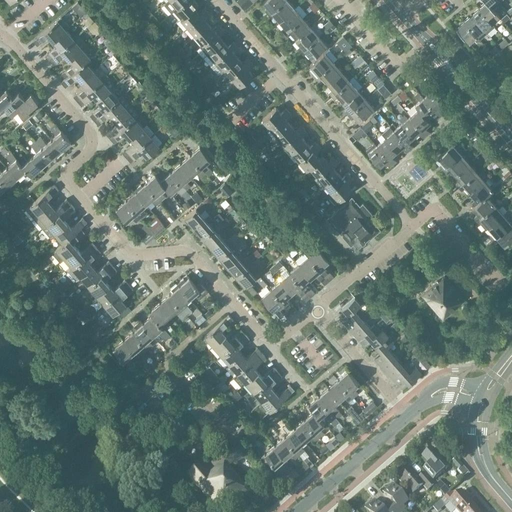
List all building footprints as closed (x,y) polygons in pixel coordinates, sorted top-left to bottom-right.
[(184,0),(177,7),(173,10),(181,19),(184,16),(194,7),(198,4),(194,0),(184,0)] [(250,0),(245,0),(240,5),(244,10),(252,2),(250,0)] [(265,11),(268,15),(284,0),(265,0),(263,2),(268,8),(265,11)] [(274,15),(279,21),(295,8),(287,0),(284,0),(268,15),(271,18),(274,15)] [(486,1),(478,8),(495,26),(498,24),(495,21),(500,16),(489,5),(486,1)] [(76,3),(72,7),(77,13),(81,9),(76,3)] [(184,16),(181,19),(188,27),(207,11),(204,8),(198,12),(194,7),(184,16)] [(144,12),(149,17),(152,14),(148,8),(144,12)] [(281,30),(284,33),(303,17),(295,8),(279,21),(284,27),(281,30)] [(478,8),(471,15),(487,33),(495,26),(478,8)] [(188,27),(195,36),(209,24),(204,19),(210,14),(207,11),(188,27)] [(152,14),(149,17),(153,23),(157,19),(152,14)] [(506,14),(501,18),(505,22),(510,18),(506,14)] [(471,15),(463,22),(480,40),(487,33),(471,15)] [(53,40),(66,29),(69,26),(60,16),(33,41),(38,46),(49,36),(53,40)] [(290,34),(295,40),(311,26),(303,17),(284,33),(287,37),(290,34)] [(329,20),(323,25),(326,29),(332,24),(329,20)] [(480,40),(463,22),(456,28),(469,43),(474,39),(477,42),(480,40)] [(195,36),(203,44),(221,28),(218,24),(213,29),(209,24),(195,36)] [(332,24),(326,29),(330,33),(336,28),(332,24)] [(167,31),(162,25),(158,28),(163,34),(167,31)] [(297,48),(300,52),(319,36),(311,26),(295,40),(300,45),(297,48)] [(200,46),(207,55),(223,41),(219,36),(224,31),(221,28),(203,44),(200,46)] [(45,55),(50,59),(74,38),(66,29),(53,40),(57,45),(45,55)] [(69,59),(82,47),(85,45),(77,36),(74,38),(50,59),(54,64),(65,54),(69,59)] [(319,36),(300,52),(303,55),(307,52),(312,59),(327,45),(319,36)] [(343,37),(337,43),(345,52),(349,48),(352,46),(343,37)] [(504,39),(497,44),(501,49),(508,43),(504,39)] [(207,55),(214,63),(236,44),(233,41),(228,46),(223,41),(207,55)] [(214,63),(222,72),(238,57),(233,52),(239,48),(236,44),(214,63)] [(497,46),(490,52),(494,56),(497,53),(500,50),(497,46)] [(62,73),(66,78),(85,60),(86,61),(91,57),(82,47),(69,59),(73,63),(62,73)] [(185,52),(180,56),(184,60),(185,59),(188,57),(188,56),(189,56),(185,52)] [(325,52),(310,65),(315,71),(314,72),(312,74),(315,78),(334,61),(325,52)] [(184,60),(187,65),(192,60),(189,56),(188,56),(188,57),(185,59),(184,60)] [(228,81),(232,78),(250,61),(248,58),(242,62),(238,57),(222,72),(220,73),(228,81)] [(77,77),(81,81),(94,70),(86,61),(85,60),(66,78),(61,82),(65,87),(77,77)] [(250,61),(232,78),(239,86),(253,74),(248,69),(253,64),(250,61)] [(321,79),(326,84),(341,70),(334,61),(315,78),(318,81),(321,79)] [(85,86),(73,96),(77,101),(102,79),(106,75),(104,73),(100,77),(94,70),(81,81),(85,86)] [(328,93),(331,96),(350,80),(341,70),(326,84),(331,90),(328,93)] [(373,70),(367,75),(370,79),(370,78),(376,73),(373,70)] [(376,73),(370,78),(376,85),(381,80),(376,73)] [(413,73),(408,77),(413,83),(418,78),(413,73)] [(102,79),(77,101),(81,106),(93,96),(97,100),(110,89),(104,82),(109,78),(106,75),(102,79)] [(342,103),(358,89),(361,86),(353,77),(350,80),(331,96),(334,100),(337,97),(342,103)] [(209,83),(206,86),(213,94),(218,89),(211,81),(209,83)] [(384,84),(378,89),(386,98),(389,95),(391,93),(384,84)] [(0,111),(6,107),(4,105),(13,96),(6,89),(1,94),(0,94),(0,111)] [(90,115),(94,120),(118,98),(110,89),(97,100),(101,105),(90,115)] [(344,111),(347,115),(366,99),(358,89),(342,103),(347,109),(344,111)] [(432,90),(423,97),(440,116),(443,113),(439,108),(444,104),(432,90)] [(16,107),(26,99),(19,91),(13,96),(4,105),(6,107),(12,114),(18,109),(16,107)] [(415,105),(418,108),(419,108),(428,118),(432,114),(437,119),(440,116),(423,97),(419,92),(415,95),(419,101),(415,105)] [(19,122),(31,111),(29,109),(38,101),(31,93),(16,107),(18,109),(12,115),(19,122)] [(113,119),(126,108),(130,104),(122,95),(118,98),(94,120),(98,124),(109,115),(113,119)] [(366,99),(347,115),(350,118),(354,116),(359,122),(374,108),(366,99)] [(110,138),(135,117),(138,114),(130,104),(126,108),(113,119),(117,124),(106,134),(110,138)] [(262,119),(270,127),(288,111),(285,108),(280,113),(275,107),(262,119)] [(418,108),(410,115),(427,135),(430,132),(425,126),(431,121),(428,118),(419,108),(418,108)] [(270,127),(277,136),(290,124),(286,119),(291,115),(288,111),(270,127)] [(38,113),(33,118),(37,123),(43,118),(38,113)] [(410,115),(402,123),(414,136),(418,132),(423,138),(427,135),(410,115)] [(126,133),(130,138),(143,126),(135,117),(110,138),(114,143),(126,133)] [(29,120),(23,126),(27,130),(33,125),(29,120)] [(369,120),(362,127),(367,133),(371,129),(370,128),(373,125),(369,120)] [(393,124),(390,126),(393,130),(410,149),(413,146),(409,141),(414,136),(402,123),(396,127),(393,124)] [(56,135),(51,139),(61,150),(71,141),(55,124),(50,128),(56,135)] [(277,136),(284,144),(303,128),(300,124),(294,129),(290,124),(277,136)] [(122,152),(126,157),(151,136),(143,126),(130,138),(133,142),(122,152)] [(390,126),(382,133),(385,137),(397,151),(402,146),(407,152),(410,149),(393,130),(390,126)] [(173,127),(168,131),(174,137),(179,133),(173,127)] [(361,127),(352,135),(356,139),(361,135),(364,138),(367,135),(366,133),(361,127)] [(472,127),(467,132),(472,137),(475,134),(477,133),(472,127)] [(284,144),(292,153),(305,141),(301,136),(306,132),(303,128),(284,144)] [(151,136),(126,157),(130,162),(142,152),(146,157),(159,145),(151,136)] [(41,137),(36,141),(51,159),(61,150),(51,139),(46,143),(41,137)] [(385,137),(377,144),(393,164),(397,161),(392,155),(397,151),(385,137)] [(478,139),(472,145),(476,150),(478,148),(479,149),(483,145),(478,139)] [(37,152),(32,156),(42,167),(51,159),(36,141),(31,145),(37,152)] [(292,153),(299,161),(318,145),(315,141),(309,146),(305,141),(292,153)] [(374,143),(366,150),(368,152),(380,165),(385,161),(390,167),(393,164),(377,144),(376,145),(374,143)] [(441,154),(437,157),(442,163),(439,166),(442,169),(461,153),(465,149),(461,144),(457,148),(453,143),(447,148),(446,146),(443,145),(439,149),(439,151),(441,154)] [(306,170),(309,167),(319,158),(315,153),(320,148),(318,145),(299,161),(306,170)] [(200,146),(190,155),(205,173),(210,168),(205,162),(210,158),(200,146)] [(258,152),(264,160),(270,155),(264,147),(258,152)] [(12,163),(7,167),(17,178),(27,170),(27,169),(17,158),(11,152),(6,156),(12,163)] [(22,153),(17,158),(27,169),(27,170),(32,176),(42,167),(32,156),(27,160),(22,153)] [(448,170),(454,176),(469,162),(461,153),(442,169),(445,173),(448,170)] [(190,155),(180,163),(190,175),(194,171),(200,177),(205,173),(190,155)] [(309,167),(316,175),(335,159),(332,155),(327,160),(323,155),(319,158),(309,167)] [(494,157),(488,162),(492,166),(495,163),(499,169),(504,164),(496,155),(494,157)] [(316,175),(324,183),(337,172),(333,167),(338,162),(335,159),(316,175)] [(456,184),(459,188),(477,172),(469,162),(454,176),(459,181),(456,184)] [(180,163),(170,172),(185,190),(190,185),(185,179),(190,175),(180,163)] [(0,168),(0,178),(7,187),(17,178),(7,167),(2,171),(0,168)] [(170,172),(160,180),(165,186),(170,192),(175,188),(180,194),(185,190),(170,172)] [(324,183),(331,192),(350,175),(347,172),(342,177),(337,172),(324,183)] [(465,188),(470,194),(485,181),(488,178),(484,174),(481,174),(480,175),(477,172),(459,188),(462,191),(465,188)] [(155,174),(145,183),(161,201),(166,196),(160,190),(165,186),(160,180),(155,174)] [(350,175),(331,192),(333,194),(329,198),(334,205),(345,195),(352,189),(348,183),(353,179),(350,175)] [(211,181),(207,185),(211,191),(213,190),(216,187),(211,181)] [(472,203),(475,206),(487,195),(493,190),(485,181),(470,194),(475,200),(472,203)] [(141,185),(134,191),(135,191),(147,206),(152,202),(156,205),(161,201),(145,183),(142,185),(141,185)] [(25,209),(34,219),(51,204),(47,199),(58,189),(54,184),(30,205),(25,209)] [(303,187),(297,193),(304,201),(305,199),(310,196),(303,187)] [(135,191),(125,200),(141,218),(146,213),(143,210),(147,206),(135,191)] [(196,192),(192,196),(197,202),(202,198),(196,192)] [(474,217),(477,221),(495,204),(487,195),(475,206),(472,209),(477,214),(474,217)] [(166,196),(161,201),(164,205),(169,200),(166,196)] [(208,197),(202,202),(205,206),(211,200),(208,197)] [(327,218),(328,219),(337,230),(340,228),(342,231),(341,231),(342,233),(343,232),(357,249),(370,238),(368,237),(371,234),(372,236),(380,230),(369,217),(372,215),(363,204),(360,206),(352,197),(349,200),(327,218)] [(34,219),(42,228),(46,224),(70,203),(66,198),(55,208),(51,204),(34,219)] [(141,218),(125,200),(115,209),(125,220),(130,216),(136,222),(141,218)] [(188,200),(182,203),(185,209),(191,205),(188,200)] [(495,204),(477,221),(480,224),(481,224),(485,229),(486,229),(488,227),(503,214),(507,211),(503,205),(499,201),(495,204)] [(184,218),(193,228),(204,217),(200,213),(206,207),(205,206),(202,202),(184,218)] [(50,238),(54,234),(67,222),(63,218),(75,208),(70,203),(46,224),(42,228),(50,238)] [(171,213),(166,216),(170,221),(175,217),(171,213)] [(503,214),(488,227),(493,233),(490,236),(493,239),(511,223),(511,222),(511,215),(508,219),(503,214)] [(54,234),(62,243),(80,228),(87,222),(83,217),(71,227),(67,222),(54,234)] [(193,228),(201,237),(219,222),(215,217),(208,222),(204,217),(193,228)] [(226,217),(220,223),(223,226),(229,221),(226,217)] [(160,220),(151,229),(156,235),(165,227),(160,220)] [(201,237),(210,247),(221,237),(217,232),(223,227),(223,226),(220,223),(219,222),(201,237)] [(511,223),(493,239),(496,243),(499,240),(505,246),(511,239),(511,223)] [(320,225),(320,224),(313,230),(318,236),(325,230),(320,225)] [(55,249),(51,252),(60,262),(64,259),(77,247),(73,242),(84,232),(80,228),(62,243),(55,249)] [(142,239),(146,244),(156,235),(152,231),(142,239)] [(210,247),(218,257),(240,238),(235,233),(232,236),(225,242),(221,237),(210,247)] [(240,238),(218,257),(227,267),(241,255),(237,250),(244,243),(240,238)] [(77,247),(64,259),(70,266),(66,269),(68,271),(72,268),(96,246),(92,242),(81,251),(77,247)] [(72,268),(68,271),(76,280),(80,277),(93,266),(89,261),(101,251),(96,246),(72,268)] [(317,248),(308,256),(329,281),(334,277),(324,265),(329,261),(317,248)] [(257,249),(249,256),(253,261),(258,257),(261,254),(257,249)] [(422,259),(429,267),(438,259),(431,251),(422,259)] [(241,255),(227,267),(235,276),(240,272),(253,261),(249,256),(244,260),(241,255)] [(308,256),(298,264),(310,277),(315,273),(325,285),(329,281),(308,256)] [(80,277),(88,287),(113,265),(108,260),(97,270),(93,266),(80,277)] [(240,272),(235,276),(244,287),(256,277),(258,275),(253,270),(257,266),(253,261),(240,272)] [(36,266),(35,267),(39,272),(43,268),(39,263),(36,266)] [(274,264),(270,268),(273,273),(278,269),(274,264)] [(298,264),(289,272),(311,297),(315,293),(306,281),(310,277),(298,264)] [(88,287),(97,296),(110,285),(106,280),(117,270),(113,265),(88,287)] [(279,277),(279,279),(280,280),(291,294),(296,290),(306,301),(311,297),(289,272),(288,271),(286,271),(279,277)] [(183,278),(177,284),(179,286),(189,297),(193,293),(199,300),(207,292),(199,283),(196,286),(189,277),(185,281),(183,278)] [(421,295),(431,307),(454,288),(444,277),(438,283),(436,281),(421,295)] [(97,296),(104,305),(129,284),(125,279),(114,289),(110,285),(97,296)] [(280,280),(271,288),(292,313),(297,309),(287,298),(291,294),(280,280)] [(129,284),(104,305),(113,315),(116,313),(126,304),(122,299),(133,289),(129,284)] [(173,291),(169,294),(185,312),(188,316),(193,311),(184,302),(189,297),(179,286),(177,284),(171,289),(173,291)] [(251,285),(247,288),(253,295),(257,292),(251,285)] [(292,313),(271,288),(261,297),(273,310),(277,306),(287,317),(292,313)] [(454,288),(431,307),(442,320),(465,300),(454,288)] [(169,294),(159,303),(169,314),(172,317),(177,313),(179,317),(183,320),(188,316),(185,312),(169,294)] [(342,308),(347,315),(353,321),(360,315),(363,313),(358,307),(361,304),(355,297),(342,308)] [(159,303),(149,312),(152,315),(165,329),(170,325),(167,322),(172,317),(169,314),(159,303)] [(126,304),(116,313),(121,319),(131,310),(126,304)] [(80,310),(75,315),(77,318),(83,313),(80,310)] [(195,320),(199,325),(206,319),(202,314),(195,320)] [(152,315),(142,323),(152,335),(157,330),(165,340),(171,336),(165,329),(152,315)] [(204,336),(213,346),(226,334),(222,330),(233,320),(229,315),(204,336)] [(341,320),(352,333),(365,322),(360,315),(353,321),(347,315),(341,320)] [(136,328),(132,332),(148,349),(153,345),(148,339),(152,335),(142,323),(140,321),(134,326),(136,328)] [(364,346),(370,341),(364,334),(371,328),(365,322),(352,333),(364,346)] [(395,322),(390,326),(394,330),(399,326),(395,322)] [(371,328),(364,334),(370,341),(375,347),(388,335),(382,329),(379,331),(374,325),(371,328)] [(171,326),(167,329),(172,334),(176,331),(171,326)] [(101,327),(91,336),(95,341),(105,332),(101,327)] [(213,346),(221,355),(245,334),(241,329),(230,339),(226,334),(213,346)] [(132,332),(123,340),(133,352),(137,348),(143,354),(148,349),(132,332)] [(221,355),(229,365),(242,353),(238,348),(249,339),(245,334),(221,355)] [(375,347),(381,353),(386,359),(393,353),(388,347),(394,342),(388,335),(375,347)] [(133,352),(123,340),(113,349),(132,371),(137,366),(128,356),(133,352)] [(229,365),(237,374),(262,353),(258,348),(246,358),(242,353),(229,365)] [(193,352),(190,355),(196,361),(202,355),(199,352),(193,352)] [(237,374),(233,377),(241,387),(245,383),(259,372),(255,367),(266,357),(262,353),(237,374)] [(374,358),(385,371),(398,360),(393,353),(386,359),(381,353),(374,358)] [(156,358),(152,362),(157,367),(161,364),(158,361),(156,358)] [(397,384),(403,379),(397,372),(404,366),(398,360),(385,371),(397,384)] [(245,383),(253,393),(278,371),(274,366),(263,376),(259,372),(245,383)] [(397,372),(403,379),(409,385),(422,373),(416,367),(409,372),(404,366),(397,372)] [(213,370),(207,374),(211,379),(217,375),(213,370)] [(253,393),(262,402),(275,390),(271,386),(282,376),(278,371),(253,393)] [(348,371),(338,380),(353,397),(358,393),(355,390),(360,385),(358,383),(348,371)] [(222,380),(216,385),(220,389),(226,384),(225,383),(222,380)] [(338,380),(328,388),(338,400),(343,396),(348,402),(353,397),(338,380)] [(226,384),(220,389),(223,392),(229,387),(226,384)] [(275,390),(262,402),(270,412),(294,390),(290,386),(279,395),(275,390)] [(328,388),(318,397),(334,414),(339,410),(334,404),(338,400),(328,388)] [(234,395),(229,399),(234,405),(238,401),(234,395)] [(318,397),(308,405),(313,411),(314,411),(321,419),(326,415),(329,419),(335,426),(340,421),(334,414),(318,397)] [(373,401),(363,409),(368,414),(377,406),(373,401)] [(362,408),(358,411),(364,418),(368,414),(363,409),(362,408)] [(244,409),(240,412),(244,417),(248,414),(244,409)] [(339,410),(334,414),(337,419),(342,414),(339,410)] [(313,411),(304,420),(319,438),(324,433),(319,427),(324,423),(321,419),(314,411),(313,411)] [(248,414),(244,417),(248,422),(253,418),(249,413),(248,414)] [(359,414),(354,418),(358,423),(363,419),(359,414)] [(304,420),(294,428),(304,440),(309,436),(314,442),(319,438),(304,420)] [(294,428),(284,437),(300,455),(305,450),(299,444),(304,440),(294,428)] [(340,431),(335,436),(340,441),(345,437),(340,431)] [(284,437),(274,445),(284,457),(289,453),(295,459),(300,455),(284,437)] [(332,441),(326,446),(329,449),(330,450),(336,445),(332,441)] [(284,457),(274,445),(264,454),(280,472),(285,467),(280,461),(284,457)] [(325,445),(320,449),(323,454),(329,449),(326,446),(325,445)] [(305,450),(300,455),(305,460),(309,466),(309,465),(312,463),(307,457),(309,455),(305,450)] [(428,466),(422,470),(433,482),(449,468),(447,465),(439,457),(438,458),(431,451),(422,459),(428,466)] [(456,459),(451,464),(464,479),(470,474),(456,459)] [(208,475),(199,466),(187,476),(218,511),(224,511),(249,491),(225,463),(217,469),(216,468),(208,475)] [(299,466),(295,469),(299,474),(303,471),(304,470),(300,465),(299,466)] [(434,485),(433,486),(424,476),(425,476),(425,475),(418,481),(409,471),(411,470),(410,469),(397,481),(398,481),(399,480),(411,494),(410,495),(410,496),(422,486),(427,491),(426,492),(427,492),(434,486),(434,485)] [(285,473),(280,478),(286,485),(291,481),(285,473)] [(436,481),(433,484),(445,497),(450,493),(439,481),(437,483),(436,481)] [(393,505),(389,509),(391,511),(404,511),(405,511),(403,508),(408,503),(393,487),(384,494),(393,505)] [(451,493),(441,502),(446,506),(448,504),(455,511),(468,501),(461,493),(455,498),(451,493)] [(455,511),(470,511),(475,509),(468,501),(455,511)] [(391,511),(389,509),(385,511),(383,511),(375,502),(366,510),(367,511),(391,511)]
